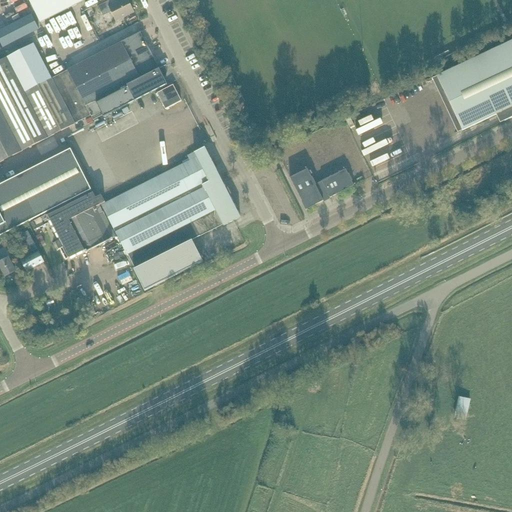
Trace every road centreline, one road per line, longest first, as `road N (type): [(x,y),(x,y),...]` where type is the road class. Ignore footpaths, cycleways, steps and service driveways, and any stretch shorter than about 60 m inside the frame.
road 1 (primary): [(0,483),(511,227)]
road 2 (unclassified): [(0,509),(437,294)]
road 3 (unclassified): [(280,248),(150,0)]
road 4 (unclassified): [(32,374),(280,248)]
road 5 (unclassified): [(280,248),(511,133)]
road 6 (unclassified): [(365,511),(437,294)]
